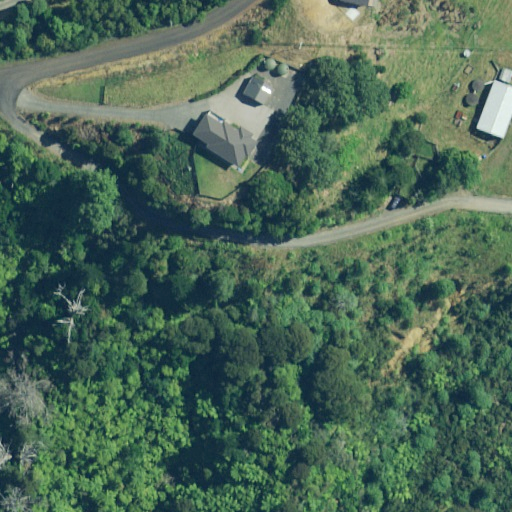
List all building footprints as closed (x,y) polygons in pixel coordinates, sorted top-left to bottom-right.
[(270,73),(275,62),(263,56),(257,67),(270,73)] [(277,63),(271,74),(281,79),(287,68),(277,63)] [(511,72),(502,69),(497,80),(509,84),(511,77),(511,72)] [(269,89),(251,78),(241,95),(260,106),(269,89)] [(511,111),(511,88),(494,82),(475,128),(501,139),(511,111)] [(193,134),(207,143),(204,148),(235,168),(242,157),(245,159),(255,143),(252,141),(254,138),(238,128),(236,132),(221,122),(217,128),(203,118),(193,134)]
